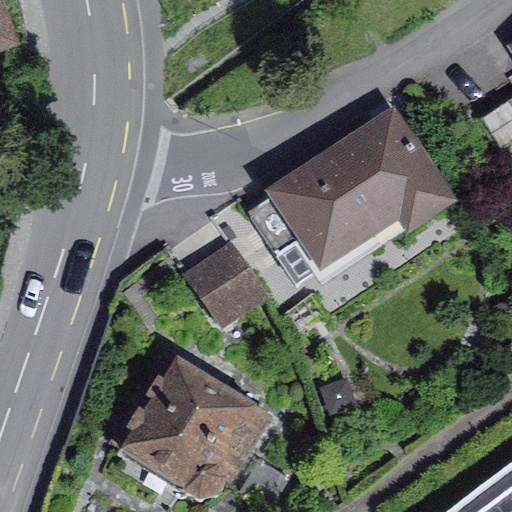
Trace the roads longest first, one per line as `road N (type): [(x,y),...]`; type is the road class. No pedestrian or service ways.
road 1 (residential): [(85,162),(198,161),(281,135),(511,0)]
road 2 (secondary): [(0,435),(85,162)]
road 3 (secondary): [(85,162),(93,75),(85,0)]
